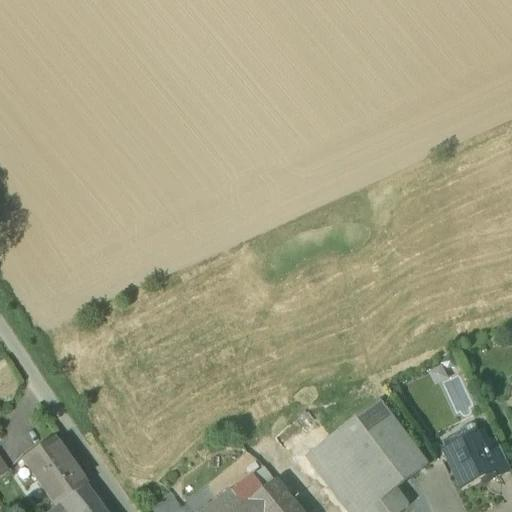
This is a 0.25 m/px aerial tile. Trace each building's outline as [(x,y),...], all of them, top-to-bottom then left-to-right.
[(379,402),(306,457),(347,511),(401,511),(408,507),(396,491),(428,466),(379,402)] [(471,426),(460,431),(459,436),(463,445),(480,437),(476,428),(471,426)] [(463,445),(462,445),(464,448),(448,456),(463,488),(482,480),(484,485),(498,478),(496,473),(497,472),(485,445),(481,437),(480,437),(463,445)] [(496,440),(485,445),(497,472),(496,473),(498,478),(511,472),(496,440)] [(52,443),(22,464),(54,509),(84,489),(52,443)] [(263,466),(218,501),(226,511),(238,511),(250,502),(251,502),(276,482),(263,466)] [(299,511),(276,482),(251,502),(258,511),(299,511)] [(226,511),(218,501),(204,511),(226,511)] [(100,511),(93,502),(81,511),(100,511)] [(238,511),(258,511),(251,502),(250,502),(238,511)]
